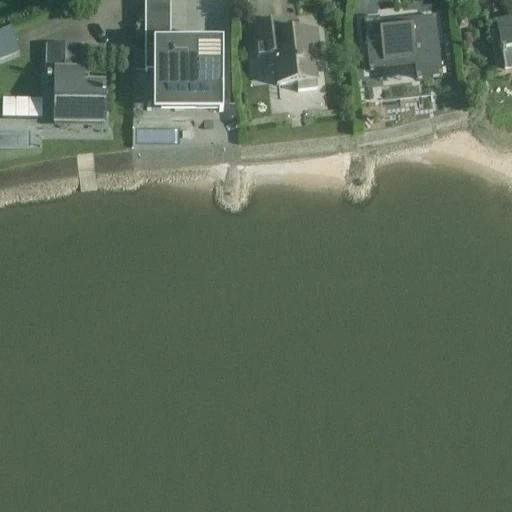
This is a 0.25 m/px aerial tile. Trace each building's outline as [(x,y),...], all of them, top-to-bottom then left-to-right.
[(363,21),(364,27),(369,72),(414,67),(416,81),(442,78),(435,19),(379,25),(379,19),(363,21)] [(511,21),(495,25),(504,70),(511,68),(511,21)] [(315,33),(298,35),(297,28),(287,29),(287,24),(252,28),(256,59),(266,58),(267,70),(274,69),(276,88),(296,85),(297,94),(317,92),(314,65),(319,64),(315,33)] [(0,34),(0,62),(20,54),(10,31),(0,34)] [(47,84),(55,84),(54,113),(103,113),(104,87),(80,86),(80,72),(73,72),(73,49),(47,48),(47,84)] [(198,70),(198,50),(160,50),(161,114),(223,113),(222,70),(198,70)] [(132,72),(144,72),(144,58),(132,58),(132,72)] [(41,102),(4,101),(3,120),(40,120),(41,102)]
